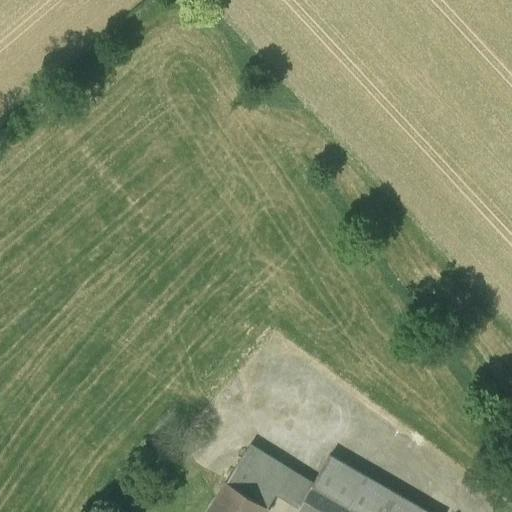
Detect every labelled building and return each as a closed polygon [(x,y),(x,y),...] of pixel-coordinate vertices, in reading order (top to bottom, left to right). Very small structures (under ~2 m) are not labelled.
[(245,451),(237,464),(278,490),(277,492),(300,506),(310,489),(245,451)] [(423,511),(328,457),(310,489),(349,511),(423,511)] [(227,481),(268,506),(277,492),(278,490),(237,464),(227,481)] [(264,511),(268,506),(227,481),(207,511),(264,511)] [(349,511),(310,489),(300,506),(299,507),(307,511),(349,511)]
